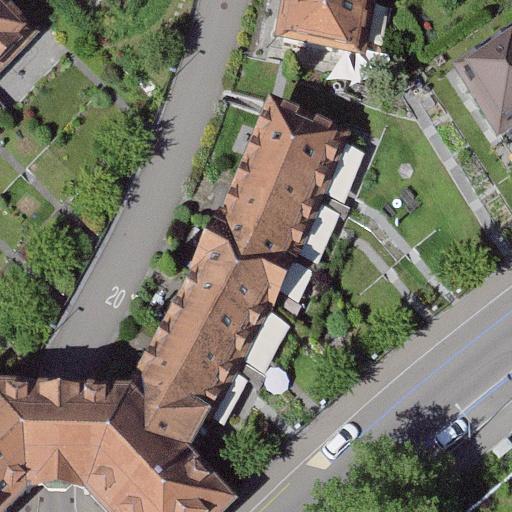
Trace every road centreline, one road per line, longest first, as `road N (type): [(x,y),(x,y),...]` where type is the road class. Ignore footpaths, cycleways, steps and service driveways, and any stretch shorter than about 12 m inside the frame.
road 1 (residential): [(56,511),(61,407),(185,136),(223,0)]
road 2 (residential): [(511,340),(310,511)]
